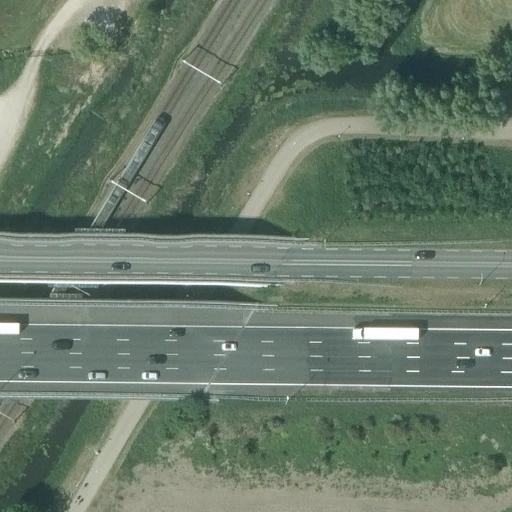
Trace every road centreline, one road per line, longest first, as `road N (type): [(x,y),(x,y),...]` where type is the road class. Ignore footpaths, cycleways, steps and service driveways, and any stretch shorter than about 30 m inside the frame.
road 1 (unclassified): [(70,511),(280,161),(302,140),(330,128),(511,133)]
road 2 (secondary): [(511,268),(0,260)]
road 3 (motorway): [(511,360),(0,354)]
